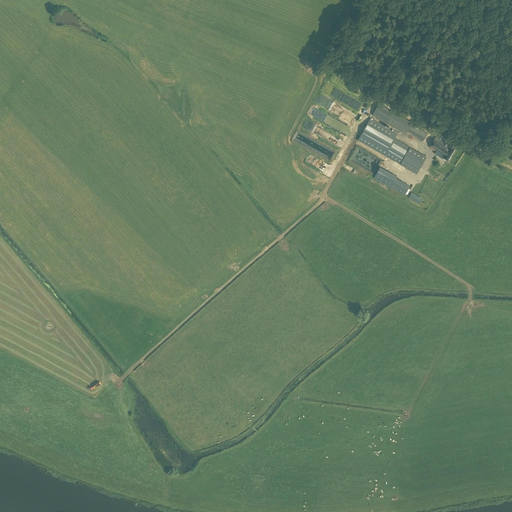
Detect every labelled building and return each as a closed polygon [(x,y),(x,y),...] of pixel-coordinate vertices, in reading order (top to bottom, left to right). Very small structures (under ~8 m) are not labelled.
[(392,113),(378,105),(372,115),(405,134),(407,131),(423,140),(428,133),(411,123),(412,122),(393,111),(392,113)] [(334,123),(332,122),(333,120),(323,113),(320,117),(332,126),(334,123)] [(417,173),(426,157),(395,139),(397,134),(371,118),(358,140),(417,173)] [(444,157),(448,159),(455,148),(448,144),(450,141),(446,138),(444,142),(436,136),(429,147),(436,151),(435,154),(443,159),(444,157)] [(390,186),(405,193),(410,184),(394,177),(390,186)] [(422,198),(412,192),(409,197),(413,199),(414,197),(421,201),(422,198)]
